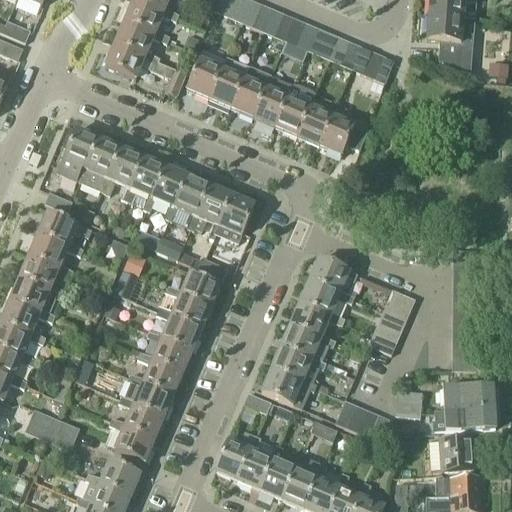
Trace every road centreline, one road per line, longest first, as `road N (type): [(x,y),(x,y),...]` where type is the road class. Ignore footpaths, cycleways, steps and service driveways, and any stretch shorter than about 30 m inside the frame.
road 1 (residential): [(295,230),(309,195),(41,82)]
road 2 (residential): [(295,230),(430,286),(382,403),(353,391)]
road 3 (residential): [(179,503),(295,230)]
road 4 (residential): [(277,0),(357,33),(384,31),(397,0)]
